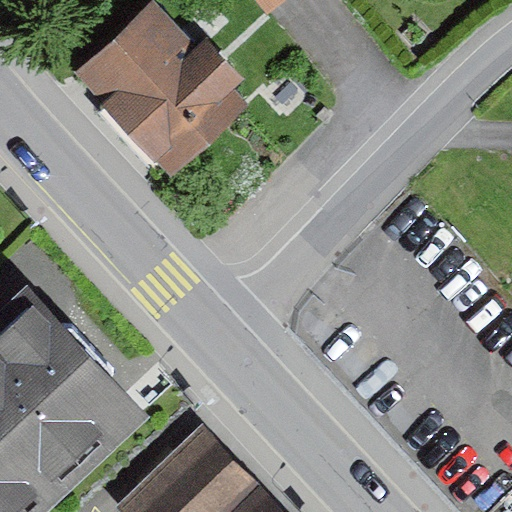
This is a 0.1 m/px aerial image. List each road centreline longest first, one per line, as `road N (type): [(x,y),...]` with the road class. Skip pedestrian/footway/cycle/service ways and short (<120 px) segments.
road 1 (residential): [(511,46),(442,106),(321,240),(215,341)]
road 2 (secondary): [(0,91),(215,341)]
road 3 (secondary): [(215,341),(373,511)]
